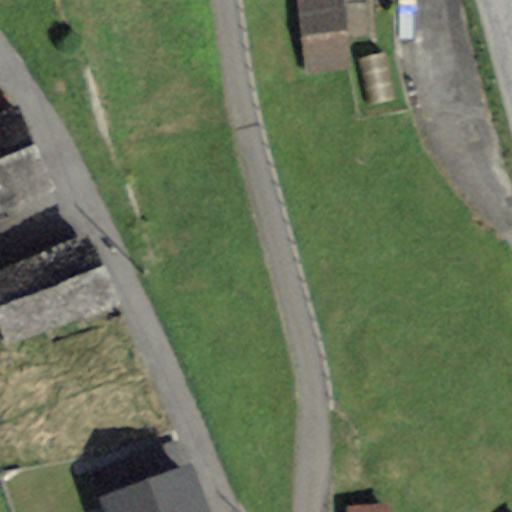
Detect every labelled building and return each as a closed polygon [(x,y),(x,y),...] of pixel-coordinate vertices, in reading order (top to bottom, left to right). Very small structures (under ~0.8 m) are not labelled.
[(342,0),(295,0),(304,74),(350,69),(342,0)] [(16,104),(0,111),(0,215),(55,191),(16,104)] [(90,237),(0,270),(0,334),(4,346),(115,305),(90,237)] [(99,500),(103,511),(207,511),(190,465),(99,500)] [(388,511),(388,503),(347,506),(347,511),(388,511)]
